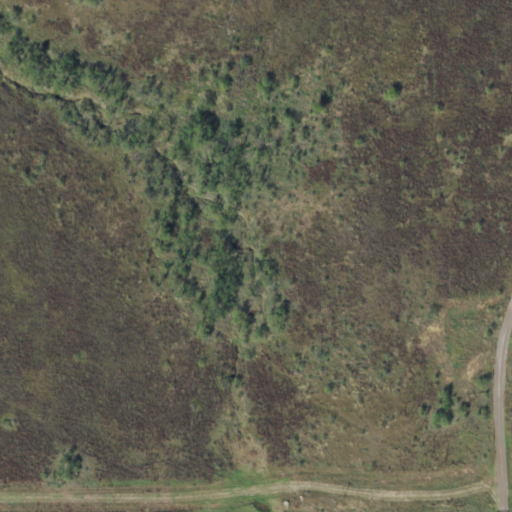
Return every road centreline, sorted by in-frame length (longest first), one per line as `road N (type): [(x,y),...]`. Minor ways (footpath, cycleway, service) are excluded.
road 1 (residential): [(0,241),(128,336),(454,511)]
road 2 (residential): [(511,327),(481,511)]
